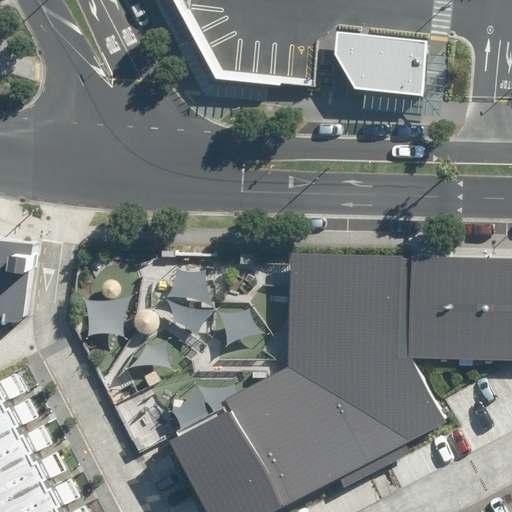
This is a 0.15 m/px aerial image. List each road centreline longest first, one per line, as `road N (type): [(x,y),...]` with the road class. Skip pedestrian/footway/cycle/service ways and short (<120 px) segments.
road 1 (residential): [(511,199),(146,189)]
road 2 (residential): [(155,511),(54,310),(74,185)]
road 3 (residential): [(166,141),(511,152)]
road 4 (residential): [(97,0),(166,141)]
road 5 (residential): [(77,131),(79,84),(36,0)]
road 6 (residential): [(511,452),(392,511)]
